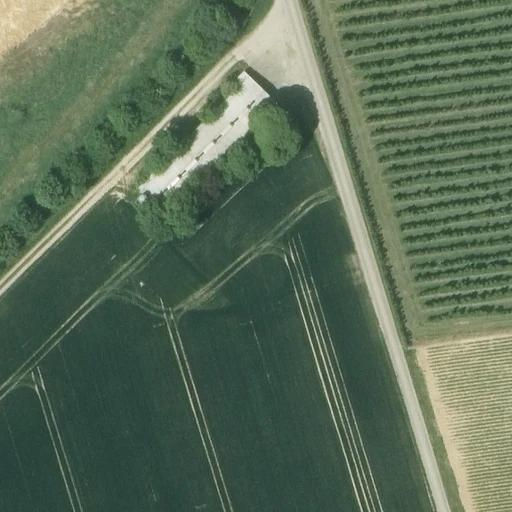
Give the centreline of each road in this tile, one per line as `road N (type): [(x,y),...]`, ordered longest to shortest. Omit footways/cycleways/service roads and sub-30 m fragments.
road 1 (track): [(283,0),(446,511)]
road 2 (track): [(0,294),(286,8)]
